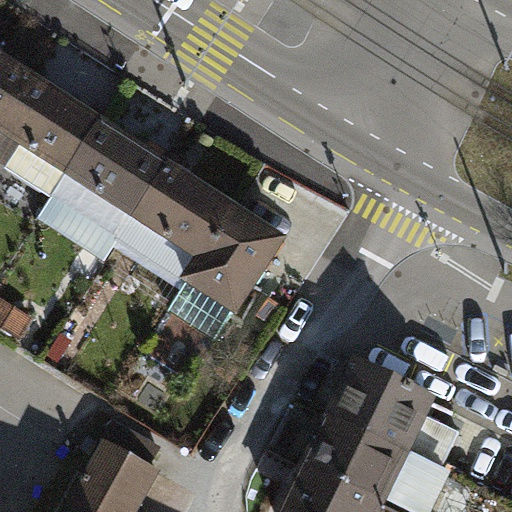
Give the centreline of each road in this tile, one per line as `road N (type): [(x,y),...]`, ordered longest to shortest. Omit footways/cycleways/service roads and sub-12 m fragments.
road 1 (residential): [(412,173),(208,477),(204,511)]
road 2 (secondary): [(154,0),(351,130)]
road 3 (secondary): [(351,130),(408,0)]
